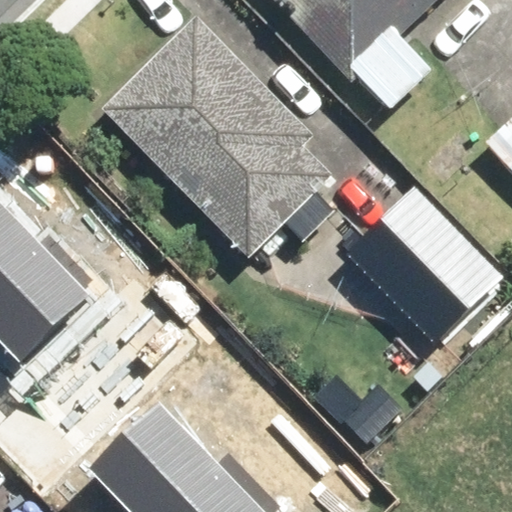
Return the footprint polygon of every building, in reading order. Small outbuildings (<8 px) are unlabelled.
[(288,0),(355,75),(441,0),(288,0)] [(212,21),(117,112),(258,258),(352,167),(212,21)] [(483,136),(462,116),(417,166),(438,185),(483,136)] [(511,131),(488,155),(511,179),(511,131)] [(423,191),(360,250),(442,337),(505,279),(423,191)] [(0,347),(18,365),(97,287),(44,234),(38,244),(0,206),(0,347)] [(195,341),(190,336),(164,360),(201,400),(242,361),(210,327),(195,341)] [(280,511),(284,508),(226,451),(217,461),(162,407),(93,477),(129,511),(280,511)]
